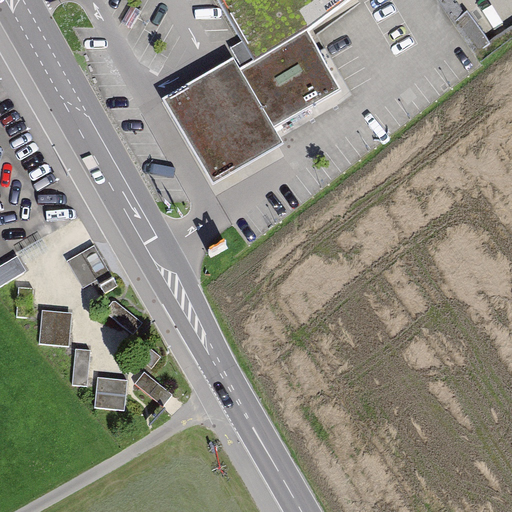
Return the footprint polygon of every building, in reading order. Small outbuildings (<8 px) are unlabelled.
[(240,72),(274,131),(342,93),(308,36),(355,0),(219,0),(256,64),(240,72)] [(234,62),(162,103),(213,191),(284,150),(274,131),(240,72),(234,62)] [(71,262),(82,285),(97,278),(86,254),(71,262)] [(0,291),(29,276),(20,258),(0,268),(0,291)] [(42,347),(72,349),(75,315),(44,313),(42,347)] [(78,386),(92,385),(91,353),(77,354),(78,386)] [(163,407),(173,396),(149,373),(139,385),(163,407)] [(128,413),(131,381),(100,379),(98,411),(128,413)]
